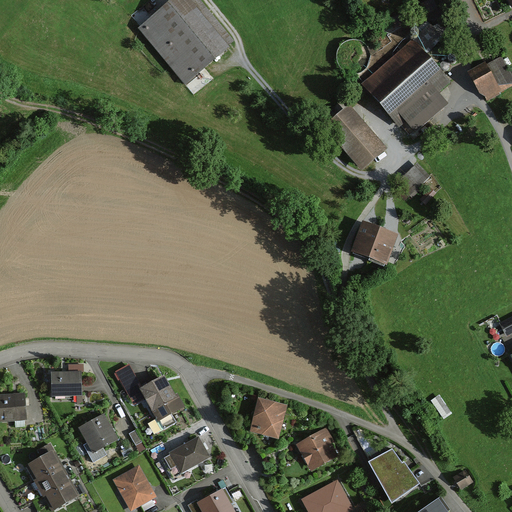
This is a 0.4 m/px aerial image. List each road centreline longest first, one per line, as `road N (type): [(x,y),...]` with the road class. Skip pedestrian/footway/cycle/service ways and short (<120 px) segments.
road 1 (track): [(0,94),(137,138),(260,202),(310,242),(340,314)]
road 2 (residential): [(468,511),(423,457),(382,431),(236,378),(190,376)]
road 3 (track): [(394,176),(357,177),(343,168),(249,69),(238,40),(205,0)]
road 4 (residential): [(190,376),(175,360),(138,353),(48,348),(0,357)]
road 5 (residential): [(454,0),(471,40),(463,80),(511,163)]
road 6 (track): [(343,287),(342,320),(406,443)]
road 7 (residential): [(190,376),(267,511)]
